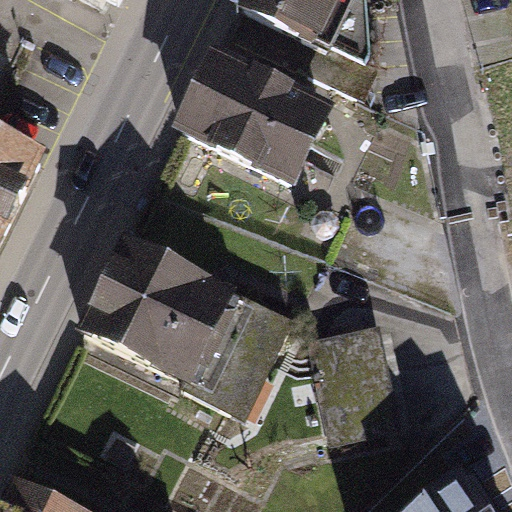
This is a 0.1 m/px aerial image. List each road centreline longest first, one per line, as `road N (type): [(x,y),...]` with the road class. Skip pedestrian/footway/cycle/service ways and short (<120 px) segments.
road 1 (primary): [(0,379),(186,0)]
road 2 (residential): [(429,0),(511,363)]
